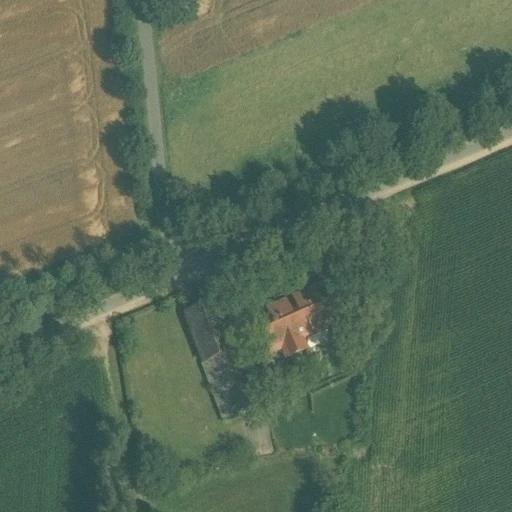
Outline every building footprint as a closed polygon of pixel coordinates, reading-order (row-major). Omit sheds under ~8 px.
[(327,289),(286,307),(301,342),(342,324),(327,289)] [(211,293),(190,301),(194,312),(215,304),(211,293)] [(194,312),(185,316),(209,381),(239,369),(233,355),(234,355),(215,304),(194,312)] [(286,307),(255,320),(270,356),(282,350),(287,360),(305,352),(301,342),(286,307)] [(209,401),(190,408),(195,419),(213,413),(209,401)]
